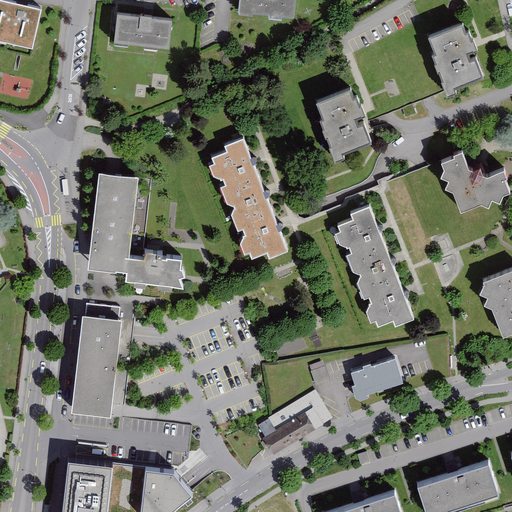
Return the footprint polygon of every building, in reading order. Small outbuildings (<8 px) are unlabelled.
[(42,4),(22,0),(0,0),(0,37),(32,46),(42,4)] [(297,0),(242,0),(242,15),(255,16),(256,13),(273,14),(272,18),(286,19),(286,16),(296,17),(297,0)] [(173,18),(119,13),(116,44),(130,46),(130,42),(147,44),(147,47),(160,49),(161,45),(171,46),(173,18)] [(465,33),(461,24),(430,37),(437,53),(434,54),(437,63),(435,64),(437,71),(441,70),(445,80),(442,82),(447,95),(456,91),(455,87),(484,76),(474,52),(478,50),(473,40),(471,41),(468,32),(465,33)] [(352,98),(349,89),(318,101),(324,118),(321,119),(325,127),(322,128),(325,136),(328,135),(332,145),(329,146),(334,159),(344,156),(342,152),(371,141),(361,117),(365,115),(361,105),(359,106),(355,97),(352,98)] [(216,176),(225,179),(228,185),(223,187),(230,203),(237,206),(234,215),(240,231),(245,229),(247,235),(242,243),(247,254),(252,252),(254,258),(270,252),(272,258),(290,251),(245,138),(227,145),(229,151),(214,157),(216,163),(211,165),(216,176)] [(455,156),(442,161),(444,167),(441,176),(449,179),(445,187),(453,190),(461,210),(482,202),(489,206),(493,197),(500,201),(504,193),(510,191),(505,178),(508,177),(504,169),(488,175),(483,173),(481,166),(473,169),(468,167),(462,150),(454,153),(455,156)] [(129,281),(187,287),(183,276),(188,275),(186,268),(183,268),(184,258),(170,256),(169,259),(165,258),(165,253),(148,251),(147,259),(132,258),(141,176),(102,172),(91,269),(119,272),(119,270),(130,271),(129,281)] [(341,243),(351,246),(353,252),(349,254),(355,270),(363,274),(360,282),(366,298),(371,296),(373,302),(368,311),(373,321),(378,319),(380,325),(395,319),(398,325),(416,318),(371,205),(352,213),(355,219),(340,224),(342,230),(337,232),(341,243)] [(511,270),(486,281),(487,284),(483,293),(492,296),(488,305),(496,307),(507,336),(511,334),(511,270)] [(111,412),(125,318),(85,314),(72,407),(111,412)] [(405,383),(397,359),(374,367),(373,364),(364,366),(365,369),(352,373),(356,385),(353,386),(356,395),(359,394),(360,399),(370,396),(369,394),(405,383)] [(329,380),(324,365),(310,370),(315,385),(329,380)] [(315,390),(258,425),(266,436),(263,438),(274,455),(333,419),(315,390)] [(101,511),(106,465),(67,461),(60,511),(101,511)] [(491,464),(420,486),(428,511),(443,511),(501,494),(491,464)] [(141,511),(148,471),(106,465),(101,511),(141,511)] [(176,472),(148,471),(141,511),(176,511),(195,499),(176,472)] [(404,511),(399,493),(339,511),(404,511)]
